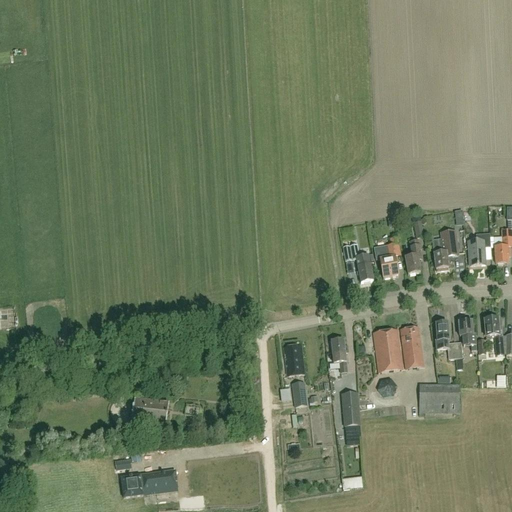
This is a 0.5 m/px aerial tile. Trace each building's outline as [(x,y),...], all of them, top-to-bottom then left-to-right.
[(412,217),(413,224),(416,241),(424,239),(421,223),(420,216),(412,217)] [(511,235),(511,231),(501,232),(502,249),(494,249),(495,266),(508,265),(508,259),(510,258),(510,249),(511,248),(511,235)] [(448,270),(446,255),(452,254),(452,258),(459,257),(456,233),(448,234),(449,241),(443,242),(443,240),(432,242),(434,256),(436,272),(436,271),(437,274),(448,272),(448,270)] [(476,236),(476,243),(468,244),(470,268),(485,267),(484,250),(490,249),(490,236),(476,236)] [(391,247),(385,248),(374,250),(376,262),(379,261),(383,281),(399,278),(396,267),(394,258),(393,257),(401,256),(398,239),(390,241),(391,247)] [(410,249),(412,259),(405,260),(408,277),(421,274),(419,263),(422,262),(419,247),(420,247),(419,241),(409,243),(410,249)] [(361,285),(373,283),(370,267),(368,258),(360,260),(357,247),(343,250),(346,264),(357,262),(361,285)] [(499,338),(498,328),(498,321),(485,322),(486,340),(494,339),(499,338)] [(437,343),(449,343),(447,325),(447,323),(436,323),(436,326),(437,343)] [(473,337),(472,323),(458,324),(460,339),(459,339),(460,343),(467,343),(468,353),(475,353),(473,337)] [(502,327),(498,328),(499,338),(494,339),(496,358),(505,357),(505,337),(503,338),(502,327)] [(406,371),(424,369),(418,329),(400,331),(406,371)] [(378,375),(403,371),(397,332),(373,335),(378,375)] [(479,361),(487,360),(485,341),(477,342),(479,361)] [(344,342),(331,343),(334,365),(340,365),(341,375),(347,374),(345,355),(348,355),(347,348),(344,348),(344,342)] [(437,343),(435,343),(436,353),(448,352),(449,362),(455,361),(454,345),(449,345),(449,343),(437,343)] [(463,361),(462,361),(461,345),(454,345),(455,361),(456,372),(464,371),(463,361)] [(288,379),(305,377),(301,347),(284,350),(288,379)] [(233,376),(234,403),(246,403),(244,375),(233,376)] [(493,390),(502,390),(502,377),(493,377),(493,390)] [(394,398),(397,389),(391,381),(381,382),(377,392),(384,400),(394,398)] [(304,385),(292,387),(295,409),(307,407),(304,385)] [(419,405),(419,418),(425,418),(425,414),(459,416),(459,406),(460,390),(460,387),(420,386),(420,388),(419,405)] [(358,413),(357,414),(356,394),(341,395),(342,415),(343,428),(360,426),(359,419),(358,413)] [(182,412),(191,414),(193,400),(184,398),(182,412)] [(318,403),(317,398),(311,399),(311,400),(309,401),(310,407),(314,407),(313,404),(318,403)] [(169,406),(135,402),(132,426),(166,430),(169,406)] [(130,461),(115,463),(116,473),(131,471),(130,461)] [(175,472),(148,476),(151,496),(178,493),(175,472)] [(151,496),(148,476),(121,479),(123,500),(151,496)]
